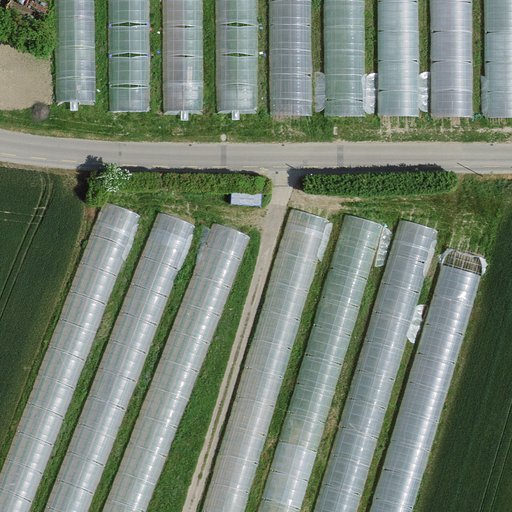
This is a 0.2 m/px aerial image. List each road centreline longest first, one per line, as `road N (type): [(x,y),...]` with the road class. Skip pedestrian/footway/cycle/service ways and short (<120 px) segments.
road 1 (unclassified): [(511,160),(123,157),(0,145)]
road 2 (track): [(190,511),(259,285),(287,158)]
